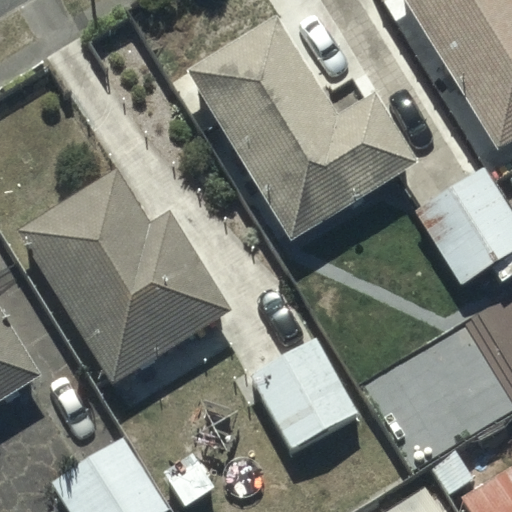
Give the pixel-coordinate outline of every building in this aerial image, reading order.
[(511,0),(393,0),(496,168),(511,158),(511,0)] [(280,36),(187,94),(292,261),(419,182),(376,114),(343,135),(280,36)] [(413,225),(460,303),(511,271),(511,224),(485,181),(413,225)] [(115,186),(15,250),(115,405),(229,331),(167,235),(153,245),(115,186)] [(0,418),(41,393),(0,329),(0,418)] [(316,351),(250,389),(294,464),(359,427),(316,351)] [(159,511),(125,452),(52,495),(61,511),(159,511)] [(511,511),(511,478),(461,511),(511,511)] [(433,511),(424,497),(399,511),(433,511)]
